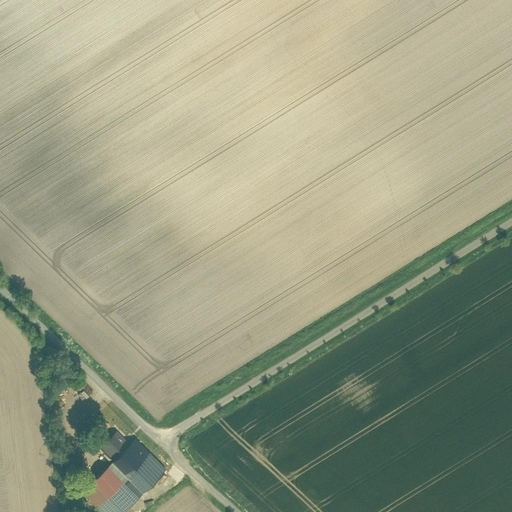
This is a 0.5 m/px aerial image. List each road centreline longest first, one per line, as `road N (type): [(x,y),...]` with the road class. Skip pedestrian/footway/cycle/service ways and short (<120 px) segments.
road 1 (unclassified): [(511,220),(158,442)]
road 2 (unclassified): [(0,288),(158,442)]
